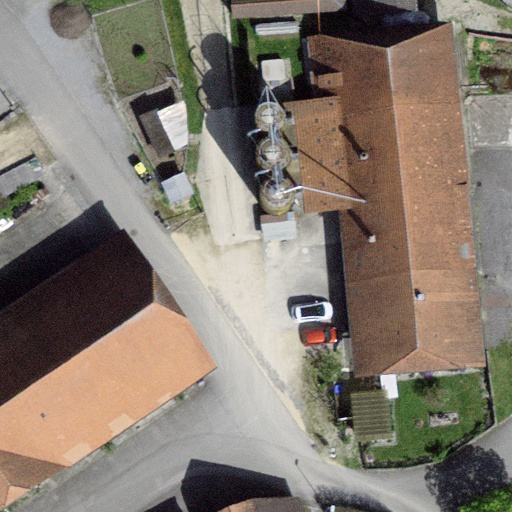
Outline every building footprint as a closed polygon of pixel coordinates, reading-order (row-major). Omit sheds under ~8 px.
[(232,0),(233,18),(344,10),(343,0),(232,0)] [(354,0),(356,16),(414,11),(413,0),(354,0)] [(459,354),(428,45),(332,55),(338,110),(305,113),(316,207),(362,202),(377,361),(459,354)] [(0,482),(189,355),(126,262),(0,347),(0,482)] [(233,511),(286,511),(283,502),(253,504),(233,511)]
